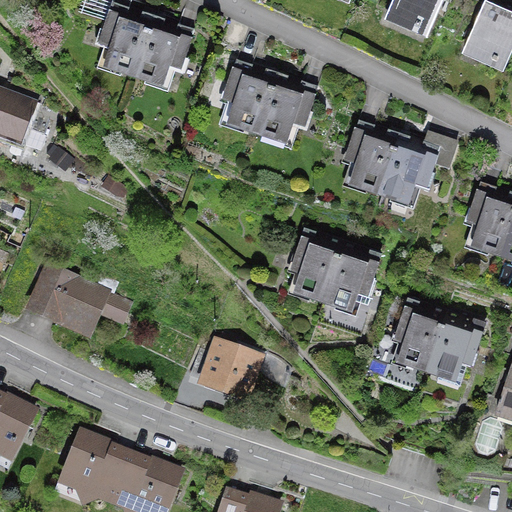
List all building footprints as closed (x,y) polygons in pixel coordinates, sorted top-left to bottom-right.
[(445,0),(391,0),(384,16),(428,36),(445,0)] [(511,52),(511,8),(493,0),(484,0),(461,50),(504,70),(511,52)] [(95,62),(134,75),(154,17),(116,3),(95,62)] [(195,31),(154,17),(134,75),(174,89),(195,31)] [(214,118),(256,133),(276,75),(234,60),(214,118)] [(319,90),(276,75),(256,133),(299,148),(319,90)] [(42,107),(0,90),(0,142),(25,152),(42,107)] [(338,176),(380,190),(399,134),(357,120),(338,176)] [(445,150),(399,134),(380,190),(426,206),(445,150)] [(459,237),(502,253),(511,225),(511,192),(480,180),(459,237)] [(511,225),(502,253),(511,256),(511,225)] [(289,285),(325,297),(344,242),(308,230),(289,285)] [(383,255),(344,242),(325,297),(364,310),(383,255)] [(113,297),(48,270),(29,316),(94,343),(113,297)] [(391,358),(425,370),(446,310),(413,298),(391,358)] [(487,324),(446,310),(425,370),(465,384),(487,324)] [(263,345),(212,330),(196,382),(247,397),(263,345)] [(511,384),(500,426),(511,429),(511,384)] [(46,409),(0,387),(0,456),(19,466),(46,409)] [(418,423),(404,419),(395,446),(409,450),(418,423)] [(430,427),(418,423),(409,450),(421,454),(430,427)] [(443,431),(430,427),(421,454),(434,458),(443,431)] [(110,506),(133,449),(85,430),(62,486),(110,506)] [(457,436),(443,431),(434,458),(448,463),(457,436)] [(133,449),(110,506),(124,511),(170,511),(187,471),(133,449)] [(217,511),(282,511),(285,505),(226,486),(217,511)]
